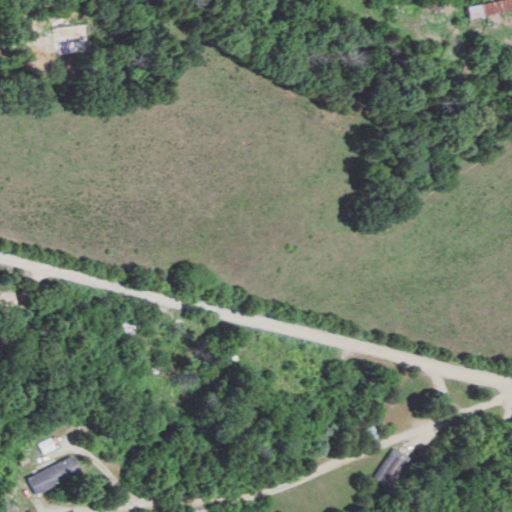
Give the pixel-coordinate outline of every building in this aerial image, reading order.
[(511,1),(460,2),(460,14),(511,13),(511,1)] [(193,337),(187,327),(151,350),(157,359),(193,337)] [(311,365),(276,358),(274,366),(310,374),(311,365)] [(360,430),(367,439),(385,426),(378,417),(360,430)] [(404,458),(389,447),(367,477),(382,488),(404,458)] [(75,471),(67,455),(21,477),(29,494),(75,471)] [(14,511),(0,490),(0,489),(0,511),(14,511)]
